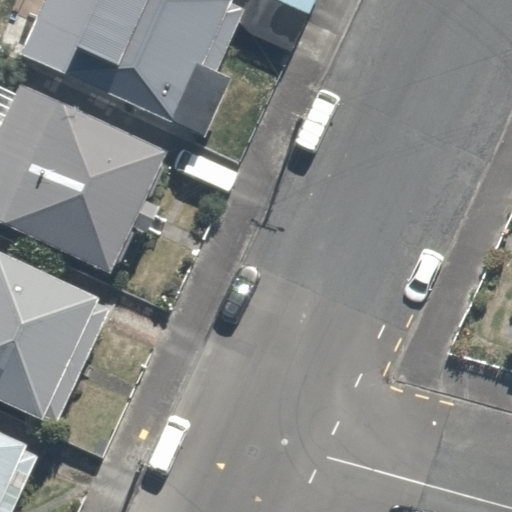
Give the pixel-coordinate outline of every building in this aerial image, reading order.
[(228,0),(24,0),(3,45),(187,134),(217,72),(198,62),(228,0)] [(235,0),(216,44),(273,70),(305,0),(235,0)] [(158,140),(5,78),(0,89),(0,226),(106,269),(158,140)] [(0,247),(0,401),(37,419),(96,291),(0,247)] [(0,511),(30,511),(58,450),(0,423),(0,511)]
